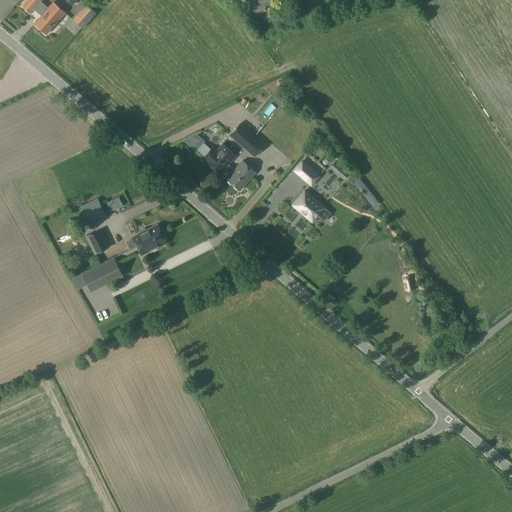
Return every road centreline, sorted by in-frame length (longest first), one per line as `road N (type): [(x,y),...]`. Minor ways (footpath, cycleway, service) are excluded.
road 1 (unclassified): [(417,392),(0,34)]
road 2 (unclassified): [(267,511),(449,422)]
road 3 (unclassified): [(417,392),(511,316)]
